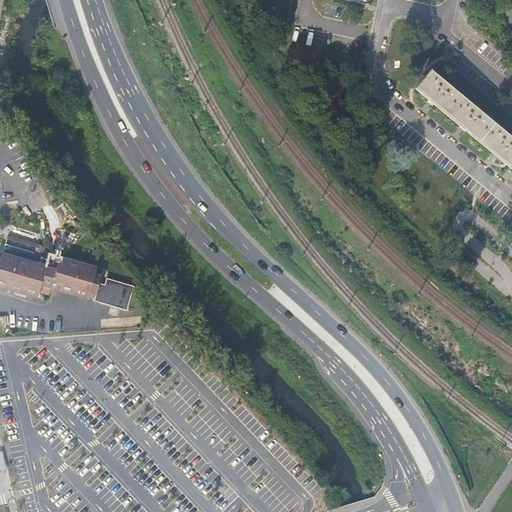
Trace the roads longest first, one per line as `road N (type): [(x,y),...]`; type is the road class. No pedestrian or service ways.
road 1 (secondary): [(66,0),(100,85),(158,190),(223,266),(369,405),(429,502)]
road 2 (secondary): [(449,496),(389,386),(182,173),(130,84),(97,0)]
road 3 (residential): [(388,0),(377,57),(389,94),(511,198)]
